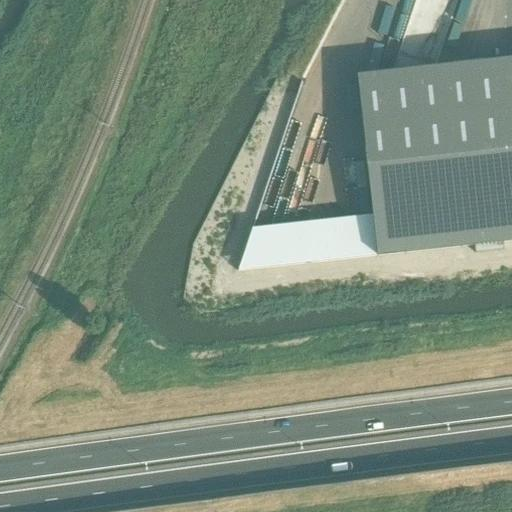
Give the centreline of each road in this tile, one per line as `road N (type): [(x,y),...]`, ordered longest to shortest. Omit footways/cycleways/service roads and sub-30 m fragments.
road 1 (trunk): [(511,401),(0,469)]
road 2 (trunk): [(0,509),(511,443)]
